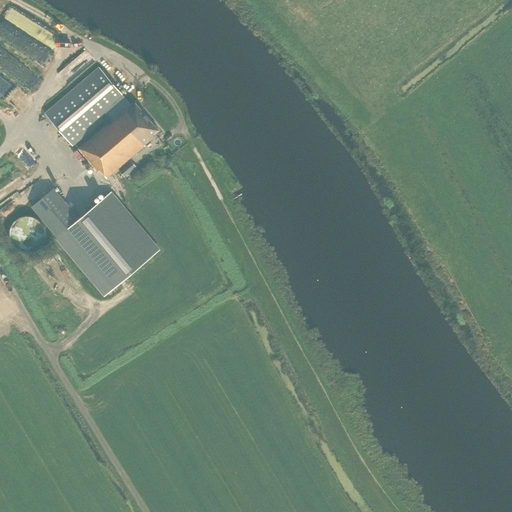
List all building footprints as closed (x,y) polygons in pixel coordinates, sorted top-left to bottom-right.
[(83,69),(78,64),(77,65),(74,61),(60,72),(67,82),(83,69)] [(100,171),(106,179),(151,141),(156,137),(155,135),(159,132),(135,105),(133,103),(130,105),(99,68),(45,115),(71,146),(112,111),(117,117),(78,150),(98,173),(100,171)] [(136,166),(131,161),(116,175),(120,180),(136,166)] [(53,189),(32,208),(106,295),(158,250),(110,194),(79,220),(53,189)] [(30,216),(26,216),(22,216),(18,218),(14,221),(12,224),(10,228),(10,230),(9,233),(9,235),(10,238),(10,241),(11,243),(13,245),(15,248),(18,250),(22,252),(26,253),(30,253),(35,252),(38,250),(42,247),(44,243),(46,239),(46,235),(45,230),(44,226),(41,222),(38,220),(34,217),(30,216)]
